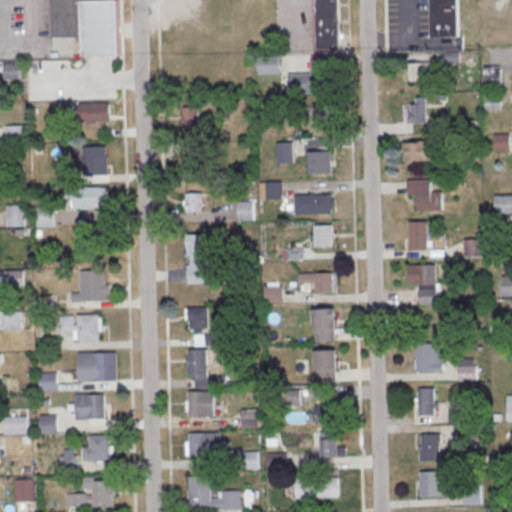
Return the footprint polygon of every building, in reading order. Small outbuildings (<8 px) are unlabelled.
[(119,0),(121,57),(85,57),(84,36),(52,37),(51,0),(119,0)] [(318,48),(317,0),(340,0),(341,48),(318,48)] [(431,0),(459,0),(460,37),(432,38),(431,0)] [(259,74),(281,74),(281,55),(259,55),(259,74)] [(0,78),(20,78),(20,62),(0,61),(0,78)] [(411,62),(434,62),(434,81),(411,81),(411,62)] [(501,87),(501,66),(484,66),(484,87),(501,87)] [(289,92),(317,92),(317,73),(289,73),(289,92)] [(427,122),(427,98),(410,98),(410,122),(427,122)] [(111,122),(110,102),(80,103),(81,122),(111,122)] [(182,107),(182,135),(204,135),(204,107),(182,107)] [(312,129),(327,129),(327,107),(312,107),(312,129)] [(7,144),(6,126),(24,126),(25,144),(7,144)] [(495,134),(511,134),(511,152),(495,153),(495,134)] [(404,138),(427,137),(427,161),(405,161),(404,138)] [(277,143),(294,143),(295,164),(278,165),(277,143)] [(84,174),(84,149),(105,149),(106,174),(84,174)] [(309,152),(332,151),(332,175),(310,175),(309,152)] [(409,180),(431,180),(431,192),(443,192),(443,211),(418,211),(417,195),(409,195),(409,180)] [(264,183),(283,182),(283,200),(265,201),(264,183)] [(75,208),(75,187),(107,186),(108,207),(75,208)] [(202,193),(185,193),(185,211),(202,211),(202,193)] [(296,195),(297,214),(333,214),(332,194),(296,195)] [(496,196),(511,195),(511,213),(496,214),(496,196)] [(238,203),(257,203),(258,221),(239,221),(238,203)] [(8,227),(8,206),(26,206),(26,227),(8,227)] [(37,228),(37,207),(54,207),(55,228),(37,228)] [(491,217),(510,216),(510,234),(491,235),(491,217)] [(410,222),(429,222),(429,251),(410,251),(410,222)] [(315,225),(334,225),(334,247),(316,248),(315,225)] [(186,235),(205,234),(205,241),(211,241),(212,258),(206,258),(207,283),(188,284),(187,265),(191,265),(190,256),(187,256),(186,235)] [(465,239),(483,238),(484,257),(465,257),(465,239)] [(410,265),(437,264),(438,305),(420,305),(420,284),(411,284),(410,265)] [(72,303),(72,295),(81,294),(81,271),(106,270),(107,301),(72,303)] [(6,287),(6,272),(25,271),(25,287),(6,287)] [(333,292),(333,272),(299,272),(299,282),(311,282),(311,292),(333,292)] [(502,276),(511,275),(511,296),(503,297),(502,276)] [(265,286),(284,286),(284,304),(265,304),(265,286)] [(185,307),(185,330),(196,330),(196,334),(209,334),(209,307),(185,307)] [(314,309),(336,308),(337,328),(335,328),(336,341),(318,342),(317,328),(315,328),(314,309)] [(3,330),(2,312),(22,311),(22,329),(3,330)] [(79,341),(79,316),(100,315),(101,341),(79,341)] [(417,343),(444,343),(444,372),(417,373),(417,343)] [(315,349),(337,349),(338,369),(336,369),(337,382),(319,383),(318,369),(316,369),(315,349)] [(189,350),(207,350),(208,376),(227,376),(227,387),(196,388),(195,375),(190,376),(189,350)] [(80,353),(114,353),(115,377),(81,378),(80,353)] [(459,365),(477,364),(478,381),(459,381),(459,365)] [(41,373),(59,373),(60,391),(41,391),(41,373)] [(419,388),(435,388),(435,416),(420,416),(419,388)] [(189,391),(214,390),(215,415),(189,416),(189,391)] [(75,394),(106,393),(107,418),(76,419),(75,394)] [(314,423),(335,423),(335,403),(314,403),(314,423)] [(243,409),(261,409),(262,427),(243,427),(243,409)] [(5,435),(5,417),(28,416),(29,434),(5,435)] [(42,416),(59,416),(59,434),(42,434),(42,416)] [(189,432),(189,455),(223,455),(223,432),(189,432)] [(422,434),(440,433),(441,463),(423,463),(422,434)] [(91,435),(111,435),(112,461),(92,461),(92,460),(84,460),(84,447),(91,447),(91,435)] [(338,436),(321,436),(321,457),(338,457),(338,436)] [(240,451),(259,451),(259,469),(241,469),(240,451)] [(268,453),(288,453),(289,469),(268,469),(268,453)] [(61,456),(79,455),(80,474),(62,474),(61,456)] [(421,472),(449,471),(449,496),(422,497),(421,472)] [(190,476),(211,476),(212,499),(223,499),(223,491),(242,491),(243,510),(191,511),(190,476)] [(115,506),(115,478),(86,478),(86,492),(67,492),(67,506),(115,506)] [(297,479),(340,478),(340,497),(297,498),(297,479)] [(16,480),(35,480),(35,501),(16,502),(16,480)] [(464,485),(481,484),(482,505),(465,505),(464,485)]
